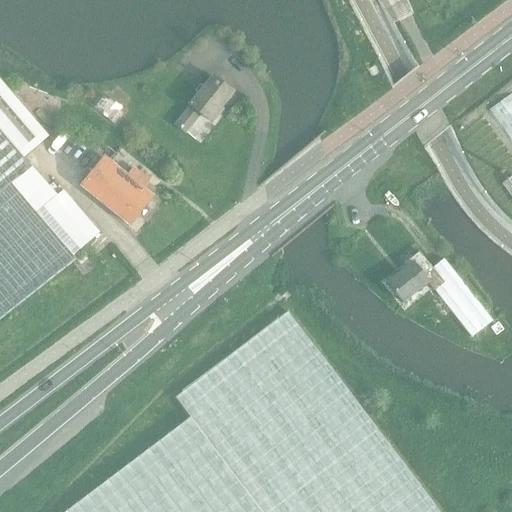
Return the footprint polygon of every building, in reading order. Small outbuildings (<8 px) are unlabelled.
[(218,108),(231,92),(211,77),(188,105),(190,106),(176,124),(186,132),(200,114),(211,123),(222,110),(218,108)] [(0,80),(0,128),(25,157),(48,137),(0,80)] [(511,145),(511,96),(510,94),(487,111),(511,145)] [(103,96),(93,108),(114,124),(123,113),(119,110),(121,107),(109,98),(107,100),(103,96)] [(0,321),(73,264),(76,261),(76,260),(72,256),(10,182),(30,165),(24,158),(25,157),(0,128),(0,321)] [(81,186),(103,205),(126,178),(103,159),(81,186)] [(56,195),(30,165),(10,182),(72,256),(99,234),(62,191),(56,195)] [(128,225),(139,211),(150,198),(140,189),(146,182),(132,170),(126,178),(103,205),(128,225)] [(511,176),(501,184),(511,197),(511,176)] [(443,259),(431,268),(418,253),(409,260),(410,263),(386,283),(402,303),(426,283),(433,290),(471,337),(491,321),(443,259)] [(76,261),(73,264),(82,276),(93,267),(83,254),(76,260),(76,261)] [(67,511),(440,511),(287,310),(173,397),(189,417),(169,433),(74,507),(67,511)]
